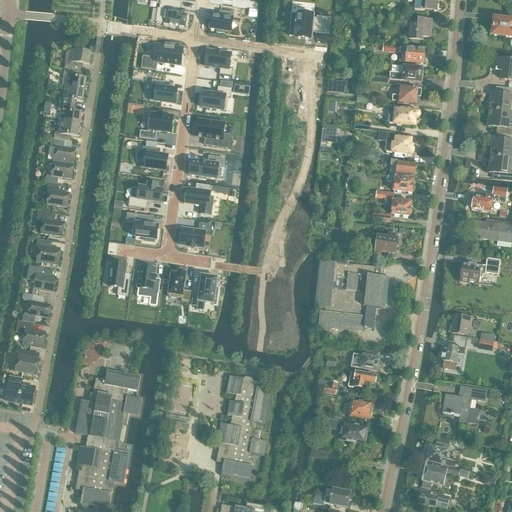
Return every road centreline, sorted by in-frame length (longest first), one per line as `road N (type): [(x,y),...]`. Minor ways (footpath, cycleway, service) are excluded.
road 1 (residential): [(381,511),(433,266),(457,0)]
road 2 (residential): [(96,55),(33,430),(20,432)]
road 3 (residential): [(196,38),(166,257)]
road 4 (residential): [(196,38),(327,54)]
